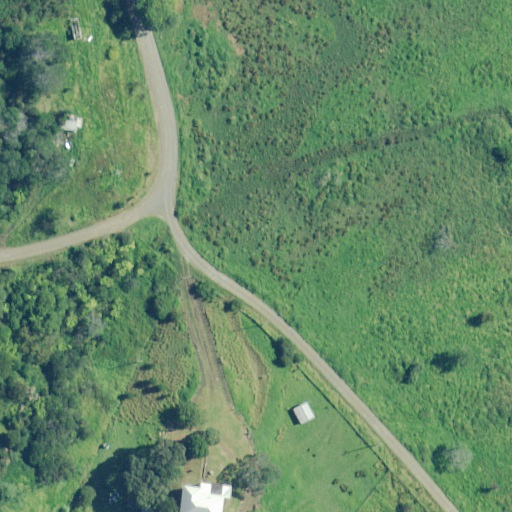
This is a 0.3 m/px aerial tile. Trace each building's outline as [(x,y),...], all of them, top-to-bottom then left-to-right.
[(79,17),(69,20),(73,41),(84,39),(79,17)] [(62,131),(62,116),(50,116),(49,131),(62,131)] [(62,116),(62,131),(78,132),(78,128),(83,128),(83,117),(62,116)] [(106,129),(97,127),(95,141),(103,143),(106,129)] [(315,418),(308,403),(295,409),(302,424),(315,418)] [(200,488),(183,486),(180,511),(221,511),(223,498),(231,499),(231,486),(223,486),(222,496),(211,495),(212,484),(201,483),(200,488)]
